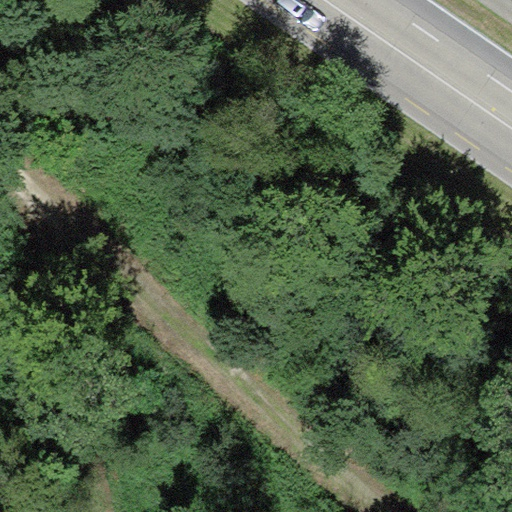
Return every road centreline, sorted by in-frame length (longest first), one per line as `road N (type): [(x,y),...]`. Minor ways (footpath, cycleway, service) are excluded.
road 1 (track): [(0,174),(77,228),(409,511)]
road 2 (track): [(88,511),(61,378),(77,228)]
road 3 (primary): [(277,0),(511,160)]
road 4 (primary): [(511,91),(377,0)]
